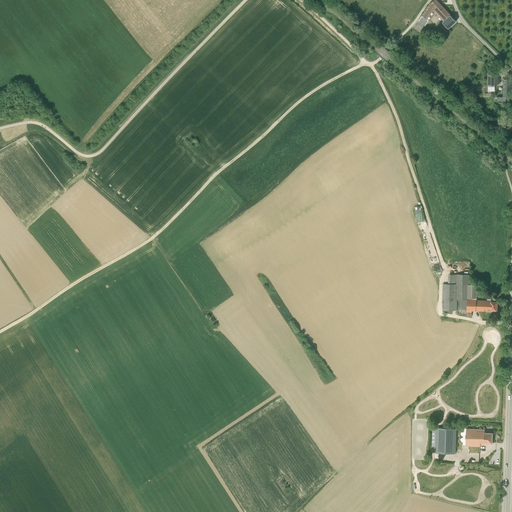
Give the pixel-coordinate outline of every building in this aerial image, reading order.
[(418,22),(425,26),(429,20),(429,21),(434,13),(436,15),(438,13),(444,20),(442,22),(448,28),(456,21),(436,0),(433,0),(430,4),(418,22)] [(511,97),(511,79),(504,79),(503,97),(506,97),(511,97)] [(425,221),(422,209),(418,210),(418,207),(415,208),(419,222),(425,221)] [(497,302),(491,302),(491,300),(487,299),(487,300),(477,300),(477,285),(469,284),(470,274),(456,274),(456,284),(443,284),(442,310),(457,310),(457,299),(460,300),(460,310),(461,310),(461,312),(467,313),(467,316),(472,317),(472,311),(476,311),(476,310),(491,311),(491,310),(497,310),(497,302)] [(431,452),(456,453),(457,429),(432,428),(431,452)] [(484,442),(492,443),(493,433),(484,433),(485,429),(466,429),(466,445),(468,445),(468,450),(474,450),(474,453),(480,454),(480,450),(480,444),(484,444),(484,442)]
